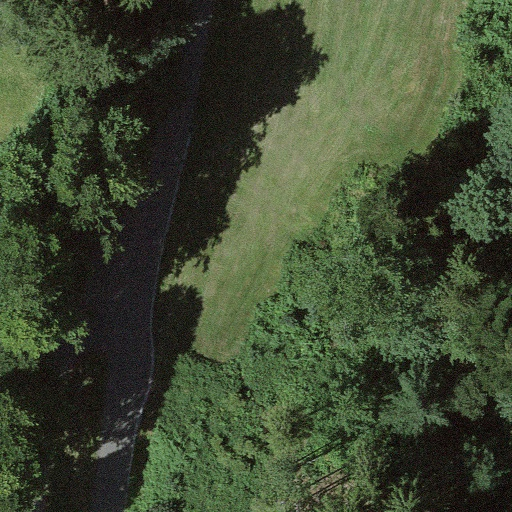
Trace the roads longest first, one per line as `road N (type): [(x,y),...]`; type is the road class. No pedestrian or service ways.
road 1 (unclassified): [(209,0),(107,511)]
road 2 (track): [(39,511),(54,402),(145,320)]
